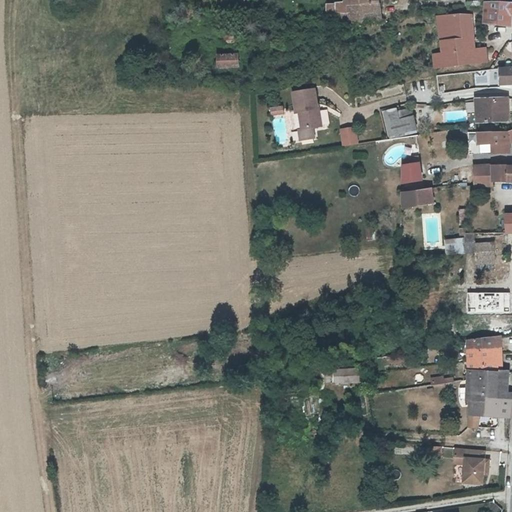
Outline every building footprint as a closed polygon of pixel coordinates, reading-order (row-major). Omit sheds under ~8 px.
[(336,4),(336,15),(349,14),(348,8),(362,7),(361,0),(347,0),(348,3),(336,4)] [(511,2),(487,1),(486,11),(488,23),(510,25),(511,11),(511,10),(511,2)] [(336,15),(336,16),(337,23),(349,22),(350,26),(381,22),(380,5),(362,7),(348,8),(349,14),(336,15)] [(438,16),(441,53),(442,69),(486,64),(486,60),(484,40),(473,41),(472,14),(438,16)] [(433,69),(442,69),(441,53),(432,54),(433,69)] [(237,59),(216,59),(217,70),(237,70),(237,59)] [(511,66),(504,67),(503,68),(499,68),(499,84),(510,84),(511,83),(511,66)] [(317,90),(295,92),(297,112),(301,112),(303,129),(300,129),(301,140),(314,139),(313,128),(322,127),(320,109),(317,109),(317,106),(319,106),(317,90)] [(507,98),(475,100),(477,123),(489,123),(489,122),(503,121),(507,119),(507,98)] [(281,105),(268,107),(269,115),(282,113),(281,105)] [(398,110),(384,114),(390,137),(417,130),(414,118),(400,121),(398,110)] [(354,126),(338,129),(341,146),(356,144),(354,126)] [(509,142),(508,130),(507,131),(484,132),(482,132),(478,132),(478,143),(491,143),(492,153),(507,152),(509,152),(509,142)] [(419,164),(403,166),(405,184),(421,182),(419,164)] [(492,182),(492,184),(511,183),(511,167),(509,167),(509,166),(491,167),(492,174),(492,175),(492,182)] [(492,187),(492,184),(492,182),(492,175),(492,174),(491,167),(472,167),(473,188),(474,188),(492,187)] [(433,203),(431,189),(400,193),(402,208),(433,203)] [(463,238),(463,252),(476,253),(475,242),(475,232),(463,233),(463,238)] [(446,239),(446,253),(456,253),(463,252),(463,238),(460,239),(446,239)] [(489,242),(475,242),(476,253),(476,263),(490,262),(489,242)] [(457,264),(456,253),(446,253),(447,264),(457,264)] [(467,340),(468,361),(478,360),(477,351),(492,350),(501,349),(501,336),(467,340)] [(419,354),(418,347),(402,349),(402,354),(402,355),(419,354)] [(501,349),(492,350),(492,362),(501,362),(501,353),(501,349)] [(478,360),(468,361),(468,376),(501,373),(501,362),(492,362),(492,350),(477,351),(478,360)] [(501,373),(468,376),(468,377),(469,388),(469,389),(469,394),(470,399),(468,400),(468,414),(505,417),(505,424),(510,424),(511,420),(511,410),(511,392),(507,392),(508,372),(501,373)] [(485,449),(466,448),(464,482),(483,484),(484,473),(484,466),(489,467),(490,459),(485,458),(485,449)]
